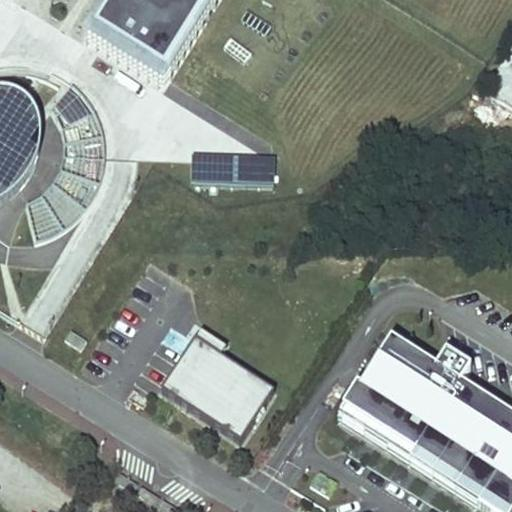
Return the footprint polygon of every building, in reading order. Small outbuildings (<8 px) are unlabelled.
[(163,80),(96,38),(119,0),(109,0),(81,46),(165,98),(172,85),(163,80)] [(119,0),(96,38),(163,80),(212,0),(119,0)] [(511,56),(496,78),(511,90),(511,56)] [(0,86),(0,204),(10,199),(19,191),(29,181),(35,174),(44,155),(46,138),(45,123),(43,113),(39,105),(33,98),(25,93),(19,90),(10,88),(1,86),(0,86)] [(276,193),(277,163),(189,160),(188,190),(276,193)] [(87,344),(71,334),(65,343),(81,354),(87,344)] [(274,396),(195,344),(162,395),(241,448),(274,396)] [(388,348),(338,428),(471,511),(511,511),(511,427),(459,394),(469,378),(444,362),(434,378),(388,348)]
